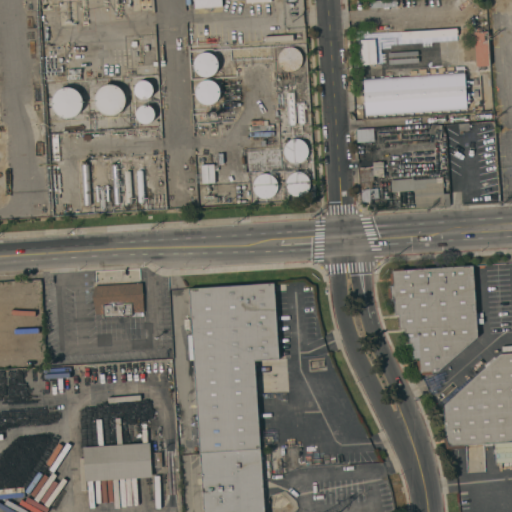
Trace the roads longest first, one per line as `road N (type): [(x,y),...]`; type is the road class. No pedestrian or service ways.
road 1 (secondary): [(0,258),(345,238)]
road 2 (tertiary): [(429,511),(423,469),(359,314),(345,238)]
road 3 (tertiary): [(345,238),(330,0)]
road 4 (secondary): [(345,238),(511,227)]
